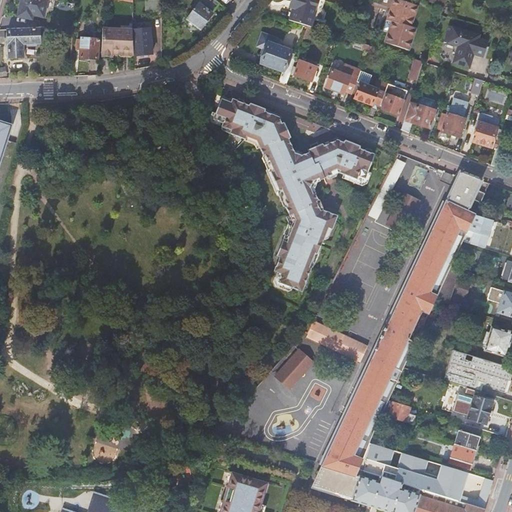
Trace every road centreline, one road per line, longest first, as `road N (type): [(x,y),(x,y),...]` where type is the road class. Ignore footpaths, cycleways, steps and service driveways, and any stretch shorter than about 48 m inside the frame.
road 1 (residential): [(204,57),(511,182)]
road 2 (residential): [(204,57),(123,83),(0,89)]
